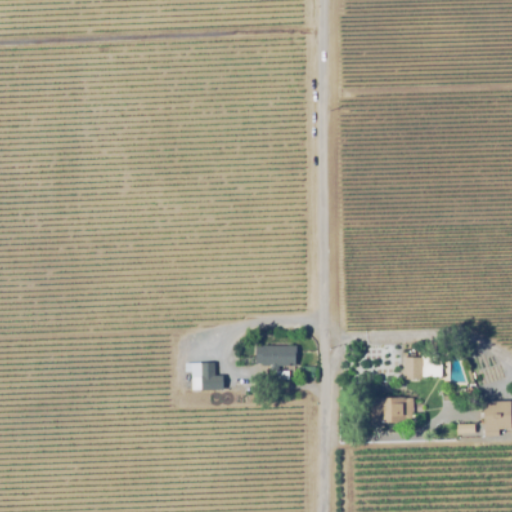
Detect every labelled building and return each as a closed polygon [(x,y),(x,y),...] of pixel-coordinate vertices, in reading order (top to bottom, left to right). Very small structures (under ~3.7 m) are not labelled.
[(278,372),(270,372),(270,368),(260,368),(260,365),(255,365),(256,347),(295,349),(294,368),(278,368),(278,372)] [(422,382),(403,381),(404,359),(422,359),(422,355),(441,356),(441,368),(447,368),(447,378),(422,378),(422,382)] [(221,391),(191,391),(191,365),(214,365),(214,378),(221,378),(221,391)] [(379,425),(379,420),(368,420),(367,401),(413,400),(413,419),(406,419),(406,425),(379,425)] [(483,438),(483,403),(511,403),(511,431),(498,431),(498,438),(483,438)] [(474,437),(457,436),(457,424),(474,425),(474,437)]
